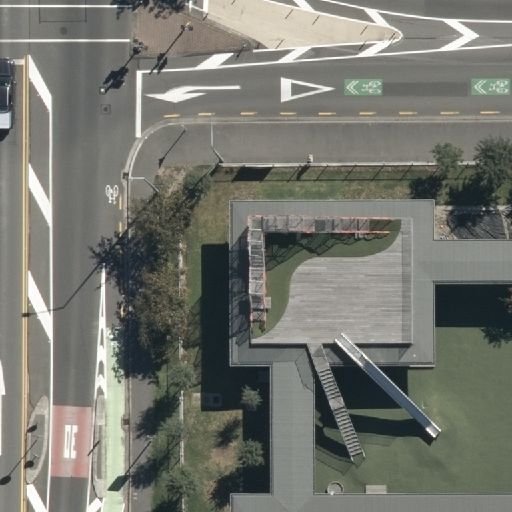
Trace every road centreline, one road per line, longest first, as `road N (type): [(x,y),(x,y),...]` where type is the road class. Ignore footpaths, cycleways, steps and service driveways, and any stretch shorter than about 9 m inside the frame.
road 1 (tertiary): [(511,81),(181,92),(40,150)]
road 2 (tertiary): [(40,150),(36,511)]
road 3 (tertiary): [(40,0),(40,150)]
